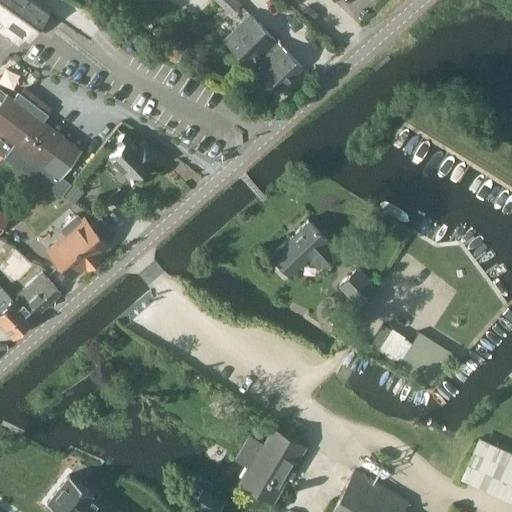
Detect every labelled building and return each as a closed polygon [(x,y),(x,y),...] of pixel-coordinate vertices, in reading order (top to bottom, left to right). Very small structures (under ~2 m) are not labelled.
[(32,0),(0,0),(0,17),(3,20),(0,23),(0,31),(18,45),(24,36),(29,39),(49,12),(32,0)] [(215,0),(230,15),(241,3),(238,0),(215,0)] [(277,90),(301,65),(251,15),(224,42),(251,69),(254,66),(277,90)] [(172,60),(176,62),(184,47),(169,38),(161,53),(172,60)] [(6,95),(0,90),(0,155),(2,157),(3,156),(37,181),(38,180),(62,197),(64,194),(70,185),(59,177),(79,149),(42,122),(47,114),(17,92),(13,98),(7,94),(6,95)] [(138,148),(124,133),(117,140),(121,144),(109,156),(131,180),(151,161),(149,159),(155,154),(144,142),(138,148)] [(70,185),(64,194),(75,202),(83,191),(72,183),(70,185)] [(51,247),(48,250),(72,276),(108,244),(102,237),(111,229),(100,216),(91,224),(85,217),(82,220),(77,213),(61,227),(58,229),(62,234),(49,245),(49,246),(51,247)] [(323,249),(329,243),(308,221),(272,255),(290,274),(307,257),(318,268),(325,261),(315,250),(320,246),(323,249)] [(0,270),(16,287),(35,268),(16,249),(0,265),(0,270)] [(355,271),(339,286),(360,309),(373,290),(355,271)] [(34,317),(60,294),(42,273),(13,300),(19,307),(23,304),(34,317)] [(19,307),(13,300),(5,306),(0,300),(0,321),(13,336),(34,317),(23,304),(19,307)] [(391,329),(383,324),(370,344),(431,383),(451,352),(418,331),(411,342),(403,337),(404,336),(392,328),(391,329)] [(248,467),(240,481),(270,499),(302,447),(272,428),(263,443),(248,467)] [(466,443),(449,474),(487,496),(505,465),(466,443)] [(399,511),(401,510),(406,501),(354,470),(329,511),(399,511)] [(69,471),(47,498),(63,511),(115,511),(91,492),(92,490),(93,490),(92,490),(69,471)] [(201,511),(214,511),(221,502),(201,488),(190,504),(201,511)]
